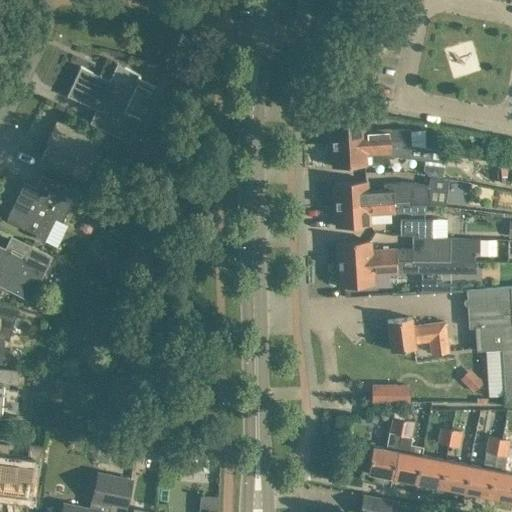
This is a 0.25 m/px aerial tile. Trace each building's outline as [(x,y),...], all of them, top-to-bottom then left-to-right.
[(140,117),(124,110),(140,73),(117,62),(109,78),(80,65),(67,94),(96,108),(90,121),(129,141),(140,117)] [(406,143),(412,144),(411,134),(411,126),(363,129),(363,119),(331,121),(332,143),(390,140),(406,139),(406,143)] [(40,157),(58,166),(81,177),(100,139),(61,121),(52,140),(50,139),(40,157)] [(388,152),(388,151),(391,151),(391,155),(445,162),(447,151),(422,146),(412,144),(406,143),(406,139),(390,140),(332,143),(333,165),(353,164),(366,163),(367,163),(367,154),(388,152)] [(78,191),(67,186),(49,177),(43,190),(25,181),(6,218),(36,232),(35,234),(44,240),(55,216),(63,220),(78,191)] [(334,181),(335,202),(394,199),(394,201),(412,200),(412,204),(421,203),(425,204),(429,204),(428,183),(411,183),(383,185),(383,187),(367,188),(367,179),(354,179),(334,181)] [(411,211),(421,211),(426,211),(425,204),(421,203),(412,204),(412,200),(394,201),(394,199),(335,202),(337,225),(369,223),(369,212),(411,210),(411,211)] [(412,234),(432,235),(432,218),(400,218),(400,234),(412,234)] [(475,261),(475,259),(475,252),(479,252),(479,237),(432,237),(432,235),(412,234),(412,248),(397,247),(371,249),(371,238),(338,240),(339,262),(397,259),(462,259),(463,261),(475,261)] [(0,283),(30,299),(52,255),(30,244),(24,256),(5,247),(3,250),(0,248),(0,283)] [(462,272),(463,261),(462,259),(397,259),(339,262),(340,285),(373,283),(372,272),(398,270),(411,270),(411,272),(462,272)] [(118,263),(109,262),(108,270),(116,271),(118,263)] [(511,402),(511,285),(465,288),(466,297),(465,298),(463,299),(463,300),(463,302),(464,304),(467,304),(468,327),(475,326),(476,350),(485,349),(488,395),(504,394),(505,402),(511,402)] [(0,358),(1,359),(5,339),(8,339),(17,307),(5,304),(0,302),(0,358)] [(415,340),(428,339),(430,354),(449,352),(445,321),(429,323),(413,325),(412,316),(407,316),(387,319),(391,349),(411,346),(416,346),(415,340)] [(0,413),(1,414),(3,381),(19,382),(19,380),(24,380),(24,371),(20,371),(20,368),(10,368),(0,366),(0,413)] [(484,380),(470,367),(460,377),(473,391),(484,380)] [(393,400),(408,400),(408,384),(373,384),(373,400),(393,400)] [(368,470),(392,475),(403,418),(393,416),(390,430),(389,430),(386,446),(373,444),(368,470)] [(414,421),(404,418),(403,418),(392,475),(416,480),(421,453),(423,445),(410,442),(412,435),(411,435),(414,421)] [(437,440),(448,443),(451,427),(450,426),(444,425),(440,425),(437,440)] [(451,427),(448,443),(459,445),(462,428),(451,427)] [(489,494),(500,437),(487,435),(482,464),(470,462),(464,489),(489,494)] [(511,439),(510,439),(501,437),(500,437),(489,494),(511,498),(511,466),(506,466),(507,460),(511,439)] [(160,458),(162,446),(162,443),(135,439),(133,455),(160,458)] [(30,466),(30,463),(42,465),(44,445),(28,442),(26,454),(9,452),(10,443),(0,441),(0,489),(27,493),(29,473),(30,466)] [(440,484),(445,458),(422,453),(423,445),(421,453),(416,480),(440,484)] [(163,449),(160,467),(161,467),(176,469),(180,470),(183,452),(163,449)] [(341,461),(350,470),(356,464),(347,455),(341,461)] [(470,462),(456,460),(445,458),(440,484),(464,489),(470,462)] [(127,504),(131,484),(132,477),(96,469),(88,507),(60,501),(58,511),(107,511),(110,500),(127,504)] [(396,511),(398,500),(363,493),(359,511),(396,511)]
